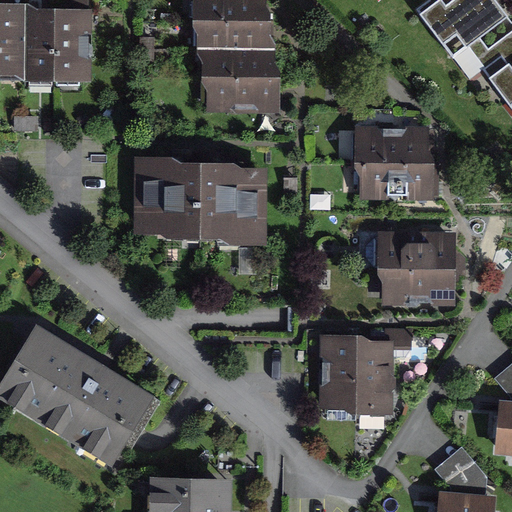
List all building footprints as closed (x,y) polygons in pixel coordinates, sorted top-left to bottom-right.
[(197,0),(198,20),(268,16),(267,0),(197,0)] [(457,60),(510,21),(494,0),(429,0),(419,8),(457,60)] [(0,73),(27,74),(29,11),(0,9),(0,73)] [(27,74),(57,75),(59,12),(29,11),(27,74)] [(57,75),(87,76),(89,13),(59,12),(57,75)] [(198,20),(200,49),(269,46),(268,16),(198,20)] [(511,23),(510,21),(457,60),(470,78),(484,68),(511,106),(511,23)] [(200,49),(201,78),(271,75),(269,46),(200,49)] [(201,78),(203,107),(272,104),(271,75),(201,78)] [(350,129),(350,160),(429,159),(429,128),(350,129)] [(429,159),(350,160),(350,193),(429,192),(429,159)] [(264,247),(265,163),(135,162),(134,246),(264,247)] [(376,235),(377,263),(456,262),(455,234),(376,235)] [(456,262),(377,263),(377,293),(456,292),(456,262)] [(0,389),(115,459),(148,404),(33,334),(0,387),(0,389)] [(320,418),(355,418),(356,336),(321,336),(320,418)] [(356,336),(355,418),(385,419),(386,337),(356,336)] [(511,453),(511,404),(500,404),(498,453),(511,453)] [(230,511),(231,487),(153,485),(152,511),(230,511)] [(496,511),(497,494),(435,491),(434,511),(496,511)]
